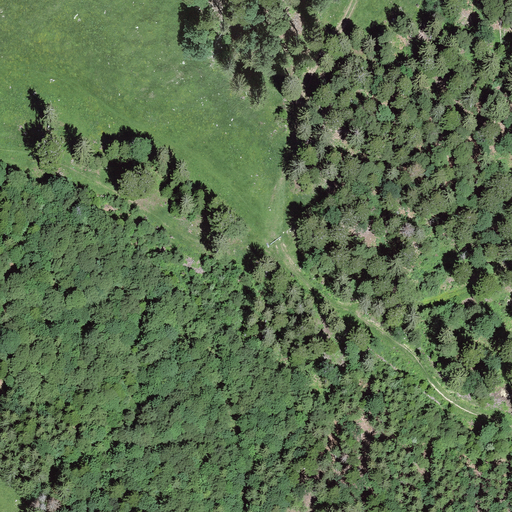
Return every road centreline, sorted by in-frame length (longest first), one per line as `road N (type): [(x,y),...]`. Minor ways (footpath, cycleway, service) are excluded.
road 1 (track): [(274,246),(333,305),(408,351),(449,399),(511,426)]
road 2 (track): [(354,0),(302,87),(279,163),(274,246)]
